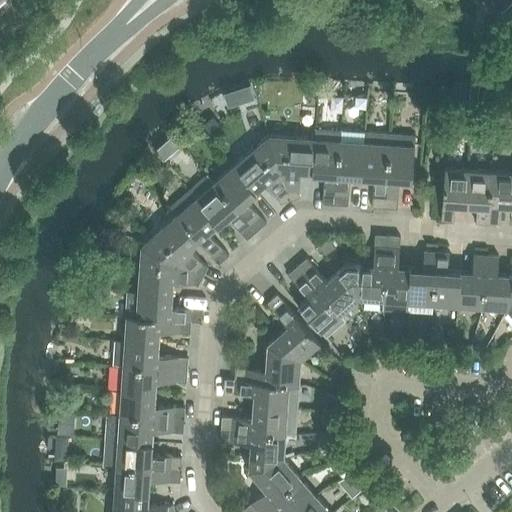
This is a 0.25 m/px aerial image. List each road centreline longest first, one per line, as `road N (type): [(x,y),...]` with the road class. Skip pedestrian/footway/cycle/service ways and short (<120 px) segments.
road 1 (residential): [(210,511),(201,502),(217,302),(313,222),(511,236)]
road 2 (residential): [(443,504),(378,432),(386,385),(413,361),(509,371)]
road 3 (tertiary): [(13,153),(95,52),(152,0)]
